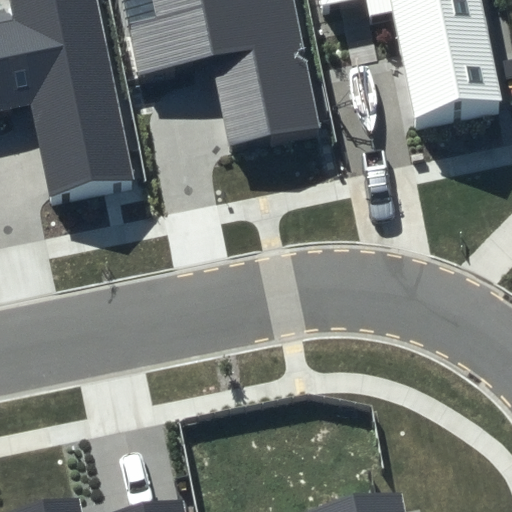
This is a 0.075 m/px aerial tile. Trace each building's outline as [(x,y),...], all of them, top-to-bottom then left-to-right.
[(97,0),(9,0),(14,19),(0,22),(0,108),(30,102),(52,206),(136,188),(97,0)] [(293,0),(123,0),(140,85),(219,68),(237,155),(322,136),(293,0)] [(476,0),(319,0),(324,24),(384,8),(416,131),(499,112),(476,0)] [(401,511),(397,493),(305,511),(401,511)] [(82,511),(80,498),(20,511),(184,511),(181,498),(119,511),(82,511)]
